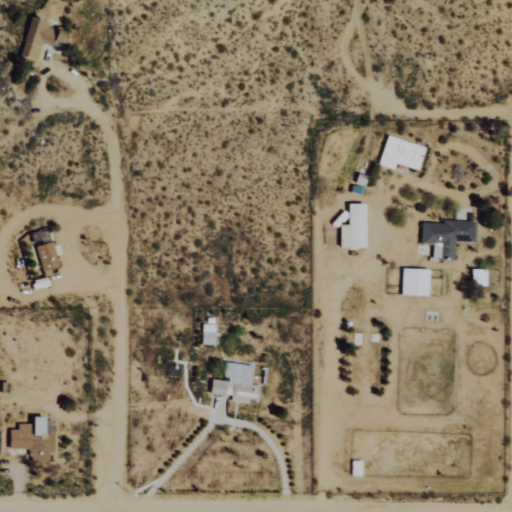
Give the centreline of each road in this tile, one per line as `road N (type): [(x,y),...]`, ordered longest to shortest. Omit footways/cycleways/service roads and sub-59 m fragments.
road 1 (track): [(109,508),(108,143),(75,107)]
road 2 (residential): [(398,511),(0,510)]
road 3 (residential): [(511,511),(502,115)]
road 4 (track): [(143,507),(221,420),(267,438),(281,459),(285,510)]
